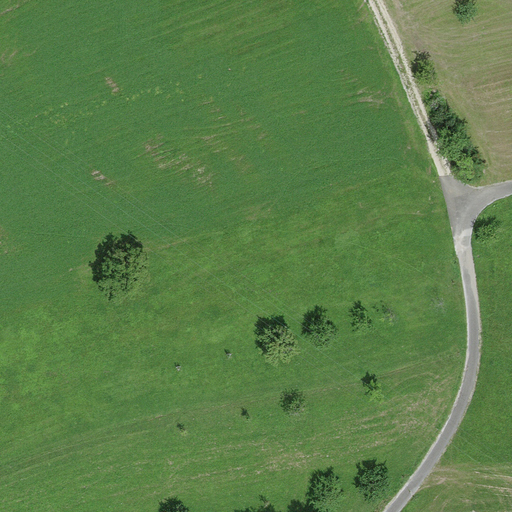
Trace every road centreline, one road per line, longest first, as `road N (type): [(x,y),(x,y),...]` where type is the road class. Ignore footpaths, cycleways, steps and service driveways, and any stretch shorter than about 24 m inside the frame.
road 1 (track): [(456,201),(474,341),(466,394),(441,445),(389,511)]
road 2 (track): [(456,201),(366,0)]
